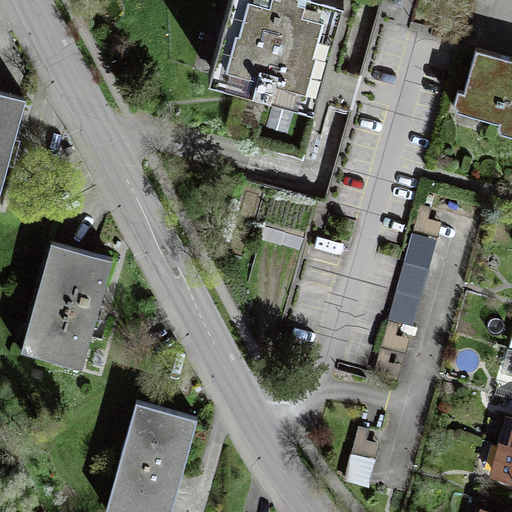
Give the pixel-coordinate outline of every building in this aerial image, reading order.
[(332,0),(214,0),(192,79),(300,110),(332,0)] [(511,124),(511,58),(477,48),(459,110),(511,124)] [(0,209),(29,99),(0,90),(0,209)] [(110,257),(47,239),(15,346),(79,364),(110,257)] [(168,511),(194,421),(127,402),(96,511),(168,511)] [(511,417),(509,417),(501,445),(494,473),(511,478),(511,417)]
